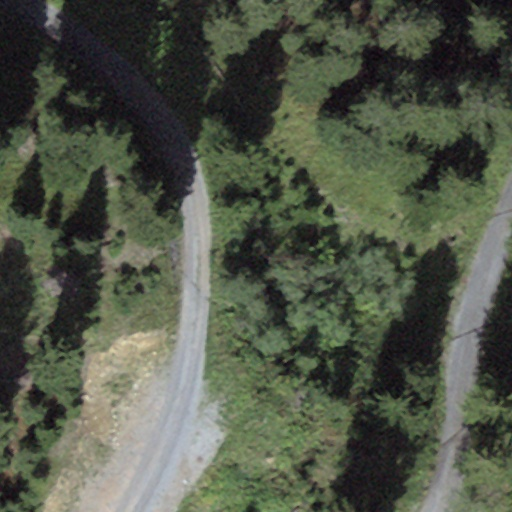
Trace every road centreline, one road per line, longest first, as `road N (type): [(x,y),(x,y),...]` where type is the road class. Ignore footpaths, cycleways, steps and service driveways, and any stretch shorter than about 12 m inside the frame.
road 1 (track): [(123,511),(157,453),(188,358),(192,238),(185,180),(155,105),(80,42),(7,0)]
road 2 (track): [(511,234),(471,325),(437,511)]
